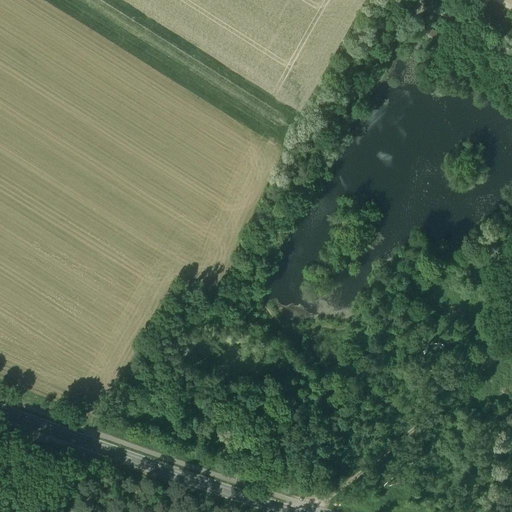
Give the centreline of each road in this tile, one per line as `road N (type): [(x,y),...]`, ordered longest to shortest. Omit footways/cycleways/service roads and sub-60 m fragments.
road 1 (track): [(483,373),(325,497)]
road 2 (tertiary): [(95,450),(277,511)]
road 3 (track): [(393,55),(423,10),(461,19),(511,48)]
